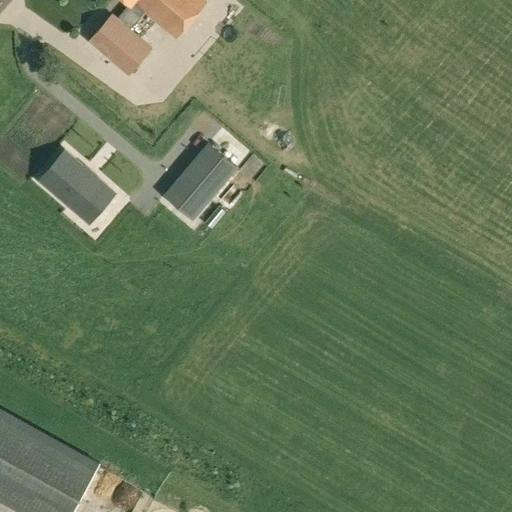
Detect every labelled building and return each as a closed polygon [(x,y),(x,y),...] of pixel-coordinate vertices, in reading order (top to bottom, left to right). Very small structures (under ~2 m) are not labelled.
[(89,39),(129,74),(152,48),(130,28),(145,11),(177,38),(208,0),(132,0),(133,0),(118,18),(112,13),(89,39)] [(249,4),(191,59),(215,84),(273,29),(249,4)] [(58,123),(95,153),(134,105),(96,75),(79,96),(58,80),(62,76),(46,62),(13,103),(30,117),(43,101),(63,118),(58,123)] [(210,142),(165,194),(193,217),(237,166),(210,142)] [(114,192),(64,150),(40,178),(51,188),(55,184),(93,217),(114,192)] [(0,498),(25,511),(71,511),(98,464),(83,455),(0,408),(0,498)]
